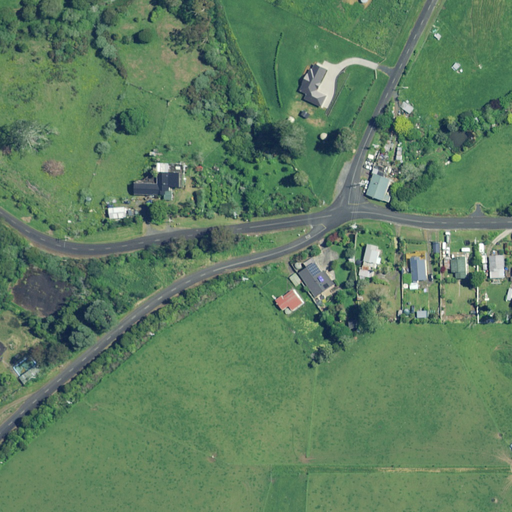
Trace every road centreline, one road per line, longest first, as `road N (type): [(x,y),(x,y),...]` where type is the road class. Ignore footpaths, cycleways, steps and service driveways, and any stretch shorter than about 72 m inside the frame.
road 1 (unclassified): [(0,432),(145,307),(203,274),(295,246),(341,214)]
road 2 (unclassified): [(0,213),(56,245),(91,250),(341,214)]
road 3 (unclassified): [(341,214),(360,154),(433,0)]
road 4 (unclassified): [(341,214),(511,221)]
